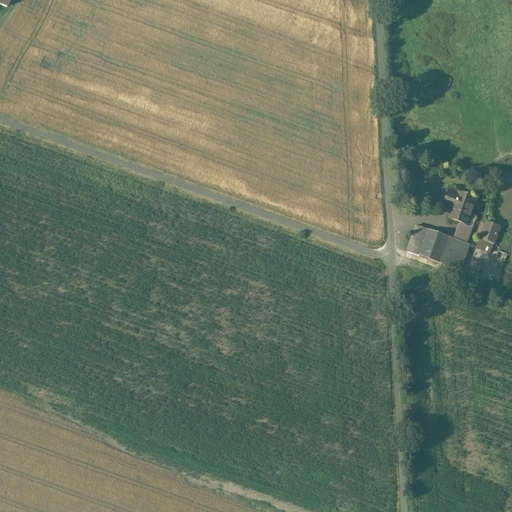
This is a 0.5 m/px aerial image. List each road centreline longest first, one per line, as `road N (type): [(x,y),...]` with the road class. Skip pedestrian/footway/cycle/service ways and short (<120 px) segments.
road 1 (unclassified): [(0,120),(391,261)]
road 2 (unclassified): [(377,0),(391,261)]
road 3 (unclassified): [(391,261),(402,511)]
